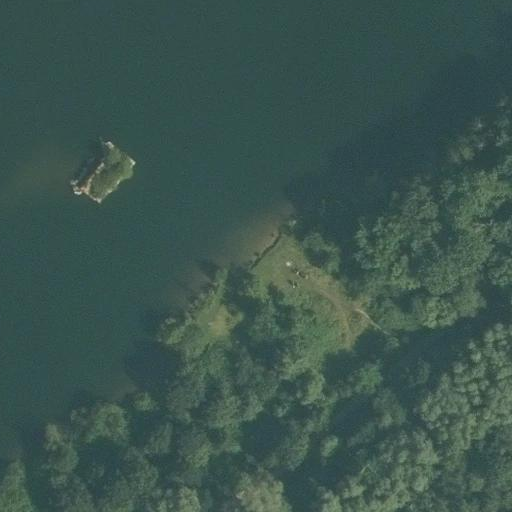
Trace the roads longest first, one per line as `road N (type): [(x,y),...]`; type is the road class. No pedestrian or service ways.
road 1 (track): [(252,511),(511,286)]
road 2 (track): [(408,382),(455,435),(511,457)]
